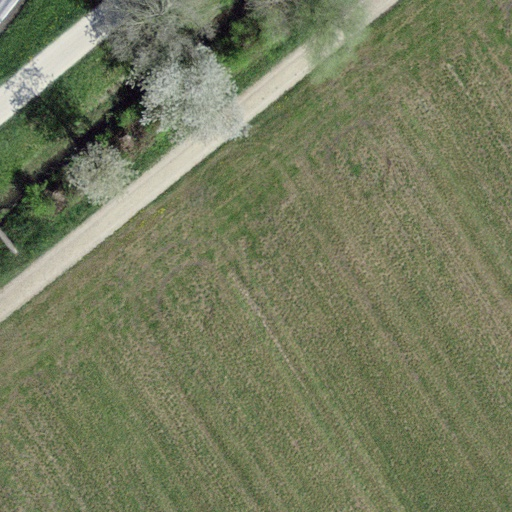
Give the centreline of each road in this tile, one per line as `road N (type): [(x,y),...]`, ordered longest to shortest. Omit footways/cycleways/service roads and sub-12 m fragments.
road 1 (track): [(386,0),(0,313)]
road 2 (track): [(132,0),(0,107)]
